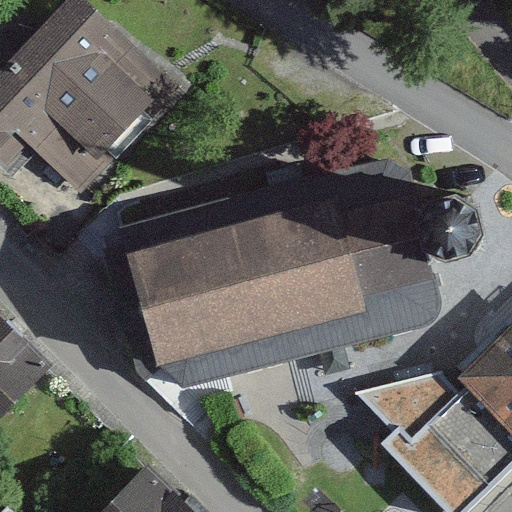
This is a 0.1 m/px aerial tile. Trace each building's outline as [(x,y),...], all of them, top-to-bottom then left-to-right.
[(0,146),(69,203),(166,85),(61,0),(54,0),(0,66),(0,146)] [(403,188),(120,259),(147,366),(439,293),(434,272),(482,260),(466,200),(410,214),(403,188)] [(511,313),(444,381),(511,449),(511,313)] [(0,329),(0,421),(46,376),(0,329)] [(174,511),(138,477),(105,511),(174,511)]
